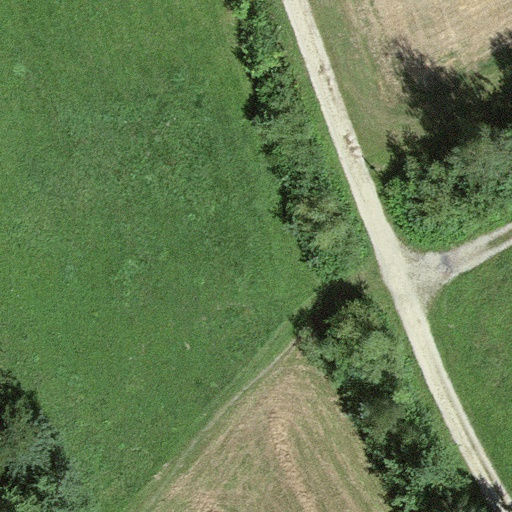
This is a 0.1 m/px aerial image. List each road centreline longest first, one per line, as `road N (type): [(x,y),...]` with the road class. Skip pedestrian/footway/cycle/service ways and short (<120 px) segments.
road 1 (track): [(498,511),(451,438),(290,0)]
road 2 (track): [(511,230),(397,291)]
